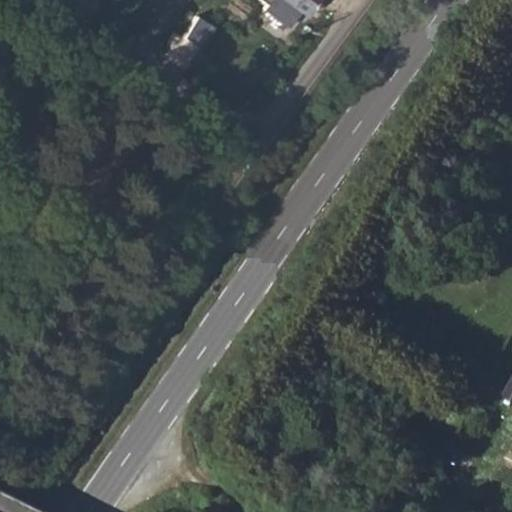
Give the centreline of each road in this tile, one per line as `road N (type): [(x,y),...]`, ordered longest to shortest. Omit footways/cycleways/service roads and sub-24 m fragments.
road 1 (tertiary): [(86,511),(449,0)]
road 2 (residential): [(358,0),(270,118),(214,121),(0,0)]
